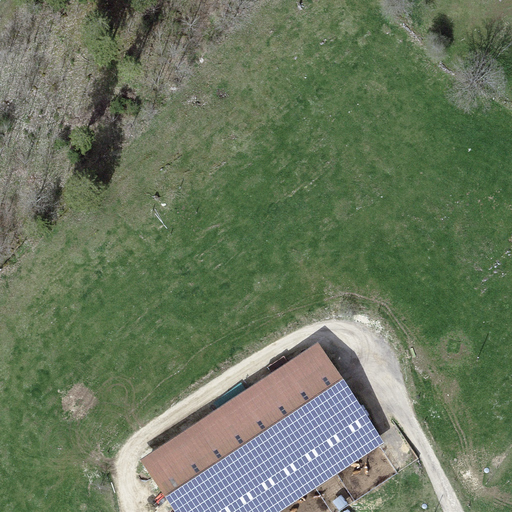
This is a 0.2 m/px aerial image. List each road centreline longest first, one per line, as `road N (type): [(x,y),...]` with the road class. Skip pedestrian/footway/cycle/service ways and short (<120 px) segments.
road 1 (track): [(281,346),(153,418),(128,445),(126,511)]
road 2 (track): [(366,351),(449,511)]
